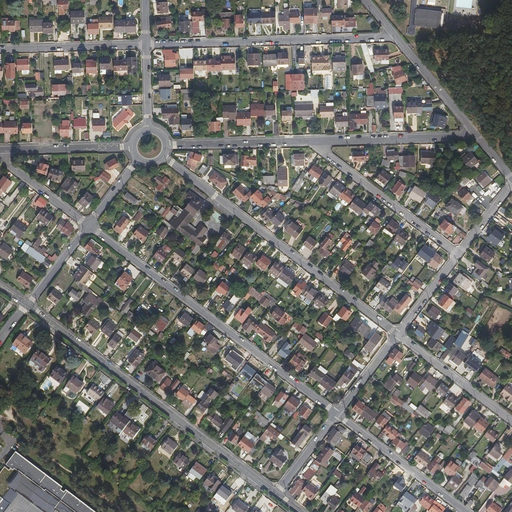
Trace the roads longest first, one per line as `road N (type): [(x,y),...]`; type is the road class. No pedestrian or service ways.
road 1 (secondary): [(276,493),(26,304)]
road 2 (residential): [(88,225),(336,414)]
road 3 (residential): [(164,152),(396,334)]
road 4 (residential): [(146,44),(396,37)]
road 5 (residential): [(313,141),(457,254)]
road 6 (residential): [(313,141),(476,135)]
road 7 (residential): [(336,414),(465,511)]
road 8 (residential): [(165,145),(313,141)]
road 9 (residential): [(0,48),(146,44)]
road 10 (residential): [(396,334),(511,421)]
road 11 (residential): [(0,149),(132,145)]
road 12 (residential): [(396,37),(476,135)]
